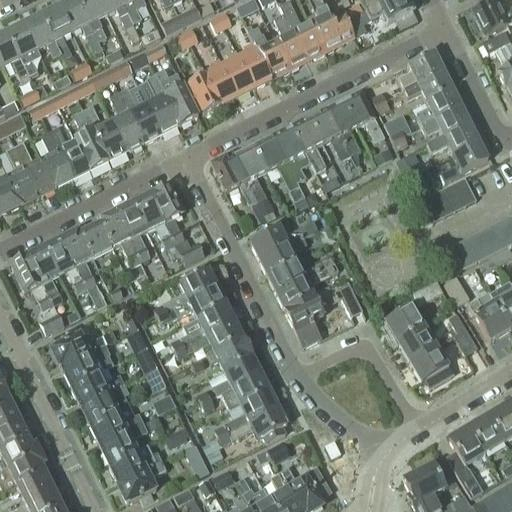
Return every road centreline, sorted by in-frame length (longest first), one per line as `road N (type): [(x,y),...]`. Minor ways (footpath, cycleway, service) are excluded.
road 1 (residential): [(184,161),(442,25)]
road 2 (residential): [(299,379),(184,161)]
road 3 (residential): [(98,511),(0,315)]
road 4 (residential): [(0,253),(184,161)]
road 5 (residential): [(418,429),(369,341),(299,379)]
road 6 (residential): [(511,138),(505,142),(442,25)]
